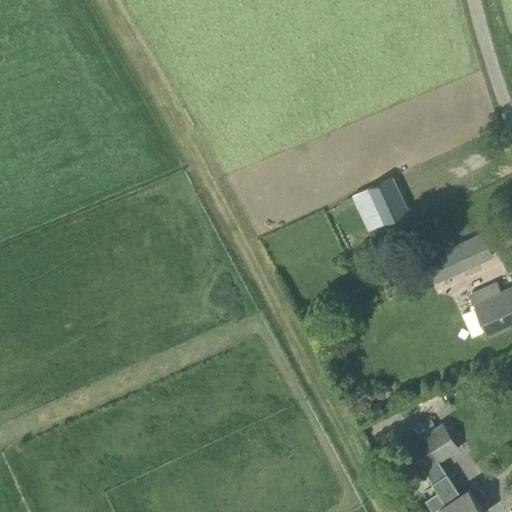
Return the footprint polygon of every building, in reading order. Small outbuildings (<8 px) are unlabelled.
[(367,229),(389,219),(407,210),(392,177),(352,196),(367,229)] [(318,245),(300,253),(307,267),(323,260),(338,253),(320,216),(308,222),(318,245)] [(492,255),(482,233),(427,258),(437,280),(492,255)] [(472,334),(485,328),(488,334),(511,323),(511,286),(501,292),(497,282),(470,294),(476,306),(462,313),(472,334)] [(448,473),(439,460),(458,448),(442,423),(402,449),(418,474),(425,469),(434,482),(448,473)] [(440,507),(442,511),(483,511),(468,488),(461,493),(448,473),(434,482),(447,502),(440,507)]
